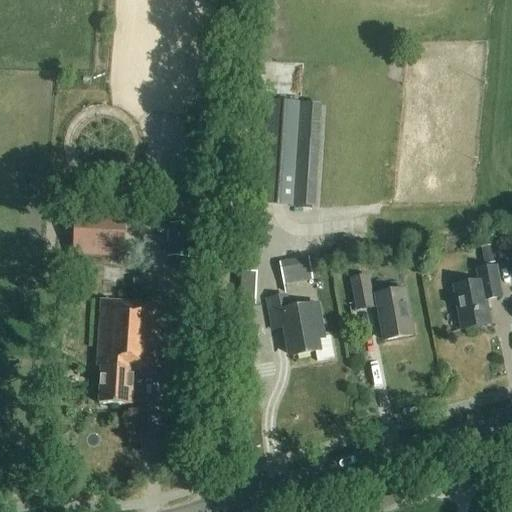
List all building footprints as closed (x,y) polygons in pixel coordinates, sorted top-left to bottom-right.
[(314,210),(320,105),(268,102),(262,207),(314,210)] [(71,258),(122,260),(124,213),(73,211),(71,258)] [(492,246),(480,249),(483,266),(496,264),(492,246)] [(279,271),(282,288),(311,282),(308,265),(279,271)] [(496,268),(476,272),(479,283),(453,288),(461,331),(491,326),(486,302),(502,299),(496,268)] [(242,273),(242,274),(240,306),(255,307),(257,274),(242,273)] [(405,291),(371,298),(367,278),(352,281),(358,312),(377,308),(384,342),(413,336),(405,291)] [(330,339),(324,340),(317,306),(288,311),(285,298),(267,301),(273,331),(287,328),(292,358),(314,354),(316,364),(335,361),(330,339)] [(101,369),(99,405),(132,407),(134,371),(156,372),(160,305),(101,302),(97,369),(101,369)]
